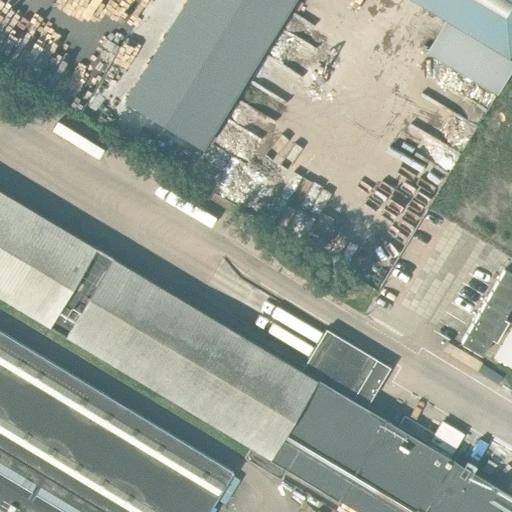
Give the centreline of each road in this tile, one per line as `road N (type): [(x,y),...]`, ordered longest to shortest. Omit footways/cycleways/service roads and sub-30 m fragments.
road 1 (unknown): [(0,118),(511,418)]
road 2 (unknown): [(0,335),(219,479),(254,511)]
road 3 (unknown): [(334,0),(337,70),(357,137)]
